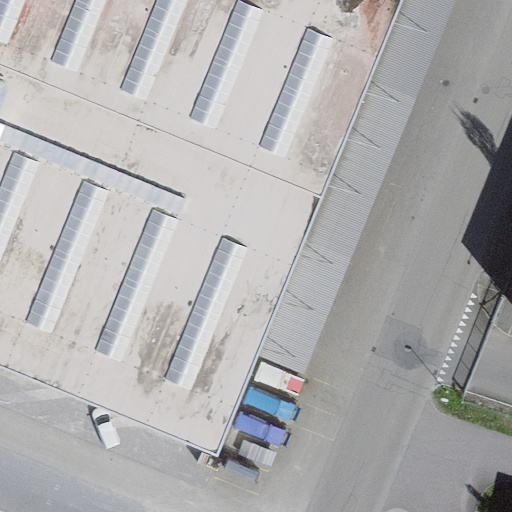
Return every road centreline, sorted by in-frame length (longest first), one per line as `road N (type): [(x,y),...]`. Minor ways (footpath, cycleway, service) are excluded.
road 1 (residential): [(354,511),(511,128)]
road 2 (unknown): [(357,505),(0,356)]
